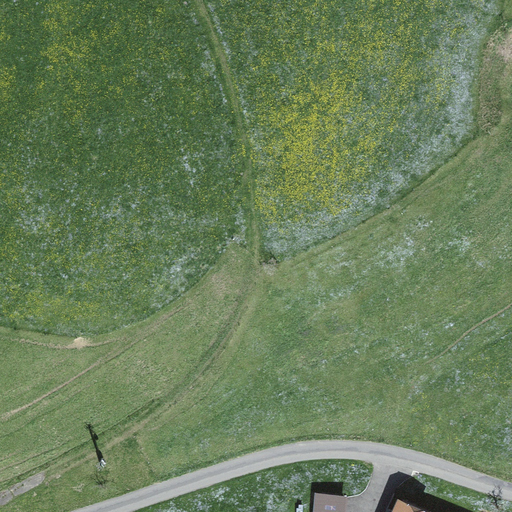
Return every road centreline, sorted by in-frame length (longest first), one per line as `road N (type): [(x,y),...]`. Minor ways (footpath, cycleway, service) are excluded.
road 1 (track): [(0,499),(169,400),(223,340),(245,296),(254,241),(250,170),(197,0)]
road 2 (unclassified): [(102,511),(312,449),(386,453),(511,491)]
